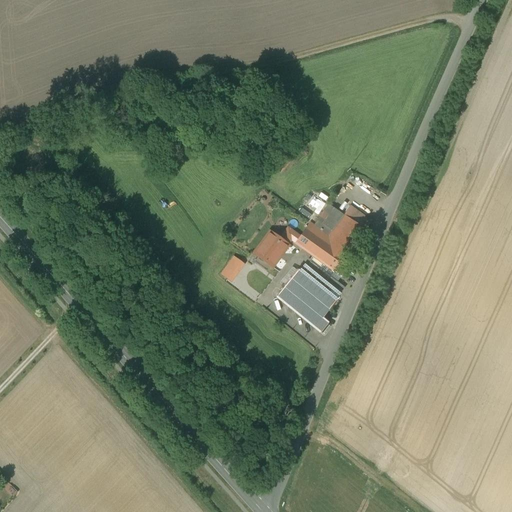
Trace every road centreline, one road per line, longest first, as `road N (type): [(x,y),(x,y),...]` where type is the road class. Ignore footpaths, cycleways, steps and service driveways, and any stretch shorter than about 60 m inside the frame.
road 1 (unclassified): [(268,511),(479,0)]
road 2 (track): [(0,130),(130,80),(234,71),(430,22),(468,22)]
road 3 (tertiary): [(0,219),(261,511)]
road 4 (track): [(305,420),(418,511)]
